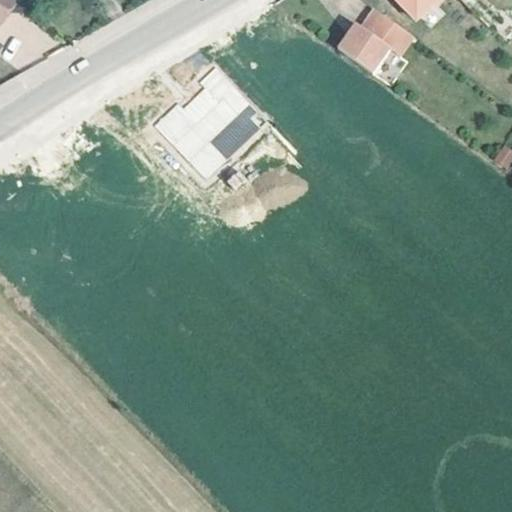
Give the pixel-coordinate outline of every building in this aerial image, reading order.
[(24,9),(11,0),(0,0),(0,27),(5,32),(24,9)] [(396,0),(413,17),(430,0),(396,0)] [(355,24),(338,50),(372,75),(390,49),(400,56),(414,38),(374,10),(360,29),(355,24)] [(381,101),(283,31),(264,58),(292,78),(293,88),(288,95),(314,113),(316,109),(335,122),(346,106),(367,121),(381,101)] [(251,105),(217,69),(201,84),(206,90),(185,110),(180,104),(156,127),(208,181),(228,161),(211,143),(251,105)] [(293,88),(292,78),(283,91),(288,95),(293,88)] [(206,90),(201,84),(180,104),(185,110),(206,90)] [(270,124),(259,113),(253,119),(263,130),(270,124)] [(146,171),(116,141),(93,164),(117,189),(122,195),(113,203),(108,197),(95,211),(120,237),(132,225),(136,228),(149,216),(173,193),(149,168),(146,171)] [(494,164),(510,170),(511,165),(511,150),(500,147),(494,164)] [(117,189),(108,197),(113,203),(122,195),(117,189)] [(53,220),(30,197),(5,220),(27,243),(33,249),(19,263),(9,272),(26,290),(36,280),(49,294),(59,284),(73,300),(103,273),(74,243),(72,245),(50,222),(53,220)] [(159,227),(149,216),(136,228),(132,225),(120,237),(134,251),(159,227)] [(27,243),(13,256),(19,263),(33,249),(27,243)] [(39,303),(49,294),(36,280),(26,290),(39,303)]
